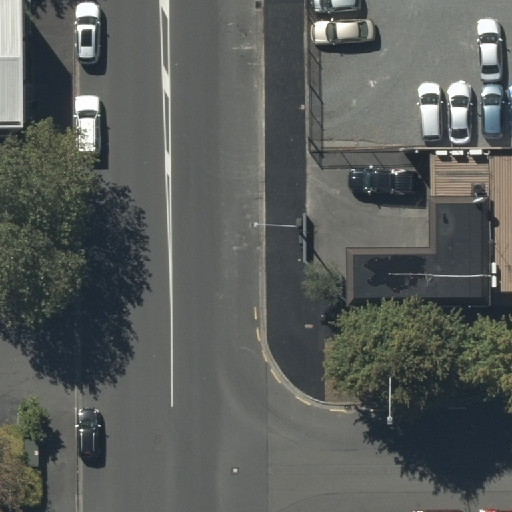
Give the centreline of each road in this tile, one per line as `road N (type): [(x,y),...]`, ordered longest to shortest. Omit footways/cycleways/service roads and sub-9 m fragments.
road 1 (unclassified): [(170,0),(178,456)]
road 2 (residential): [(178,456),(511,454)]
